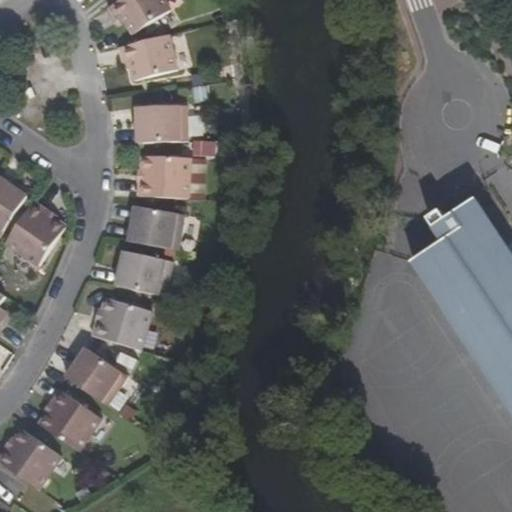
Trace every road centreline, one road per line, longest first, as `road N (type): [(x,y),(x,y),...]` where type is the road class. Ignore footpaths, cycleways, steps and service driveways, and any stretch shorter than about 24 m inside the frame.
road 1 (residential): [(0,403),(84,261),(94,201)]
road 2 (residential): [(54,0),(77,24),(83,52),(98,160),(94,201)]
road 3 (residential): [(446,79),(425,93),(418,117),(426,140),(447,153),(483,144),(494,121),(490,97)]
road 4 (residential): [(94,201),(61,162),(0,122)]
